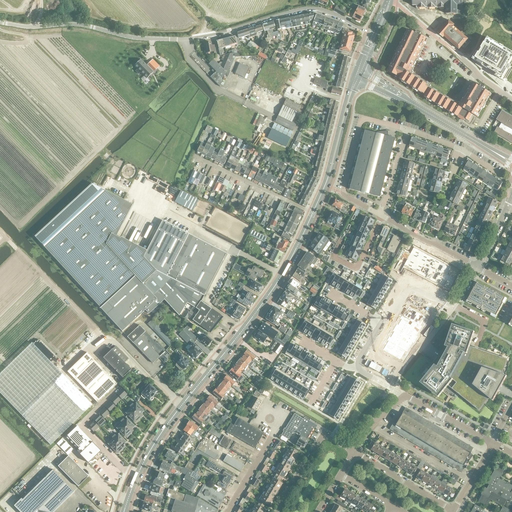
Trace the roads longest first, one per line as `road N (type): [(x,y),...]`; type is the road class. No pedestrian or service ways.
road 1 (primary): [(123,511),(160,433),(273,288),(312,212)]
road 2 (unclassified): [(0,22),(194,37)]
road 3 (residential): [(365,31),(304,8),(194,37)]
road 4 (secondary): [(511,163),(357,73)]
road 5 (residential): [(377,214),(342,193),(361,118),(407,129)]
road 6 (primary): [(312,212),(357,73)]
road 7 (track): [(6,237),(98,333)]
road 8 (residential): [(193,155),(312,212)]
road 9 (residential): [(275,511),(324,433),(355,451)]
